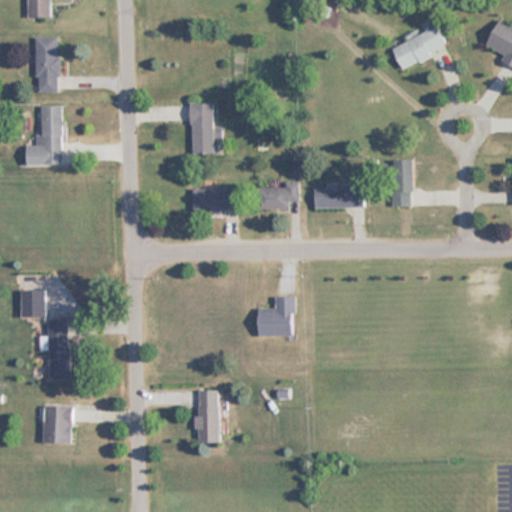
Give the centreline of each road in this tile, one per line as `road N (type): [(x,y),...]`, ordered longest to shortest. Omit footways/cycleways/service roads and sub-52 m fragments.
road 1 (residential): [(141,510),(129,0)]
road 2 (residential): [(136,244),(511,237)]
road 3 (residential): [(470,238),(464,137),(482,104),(463,93),(446,106),(448,125),(464,137)]
